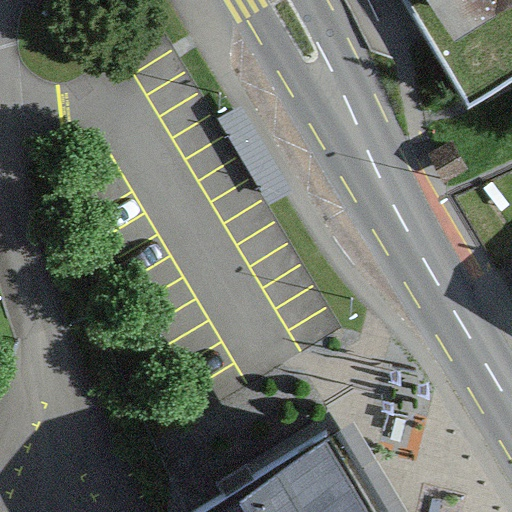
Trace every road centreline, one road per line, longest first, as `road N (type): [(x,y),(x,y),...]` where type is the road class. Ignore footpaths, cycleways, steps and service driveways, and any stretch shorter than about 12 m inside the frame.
road 1 (primary): [(511,403),(278,0)]
road 2 (unknown): [(0,123),(49,337),(137,511)]
